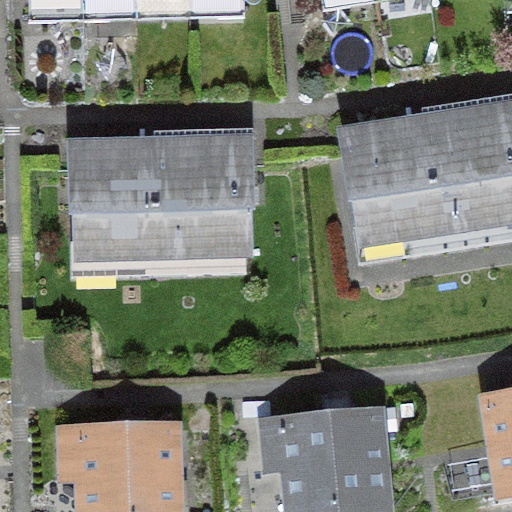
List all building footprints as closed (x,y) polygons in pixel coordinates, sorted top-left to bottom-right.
[(511,113),(345,143),(366,260),(511,234),(511,113)] [(71,149),(72,267),(256,266),(255,148),(71,149)] [(511,398),(485,404),(506,509),(511,507),(511,398)] [(400,511),(389,416),(243,435),(252,511),(400,511)] [(188,511),(184,426),(57,432),(59,492),(81,491),(81,511),(188,511)]
